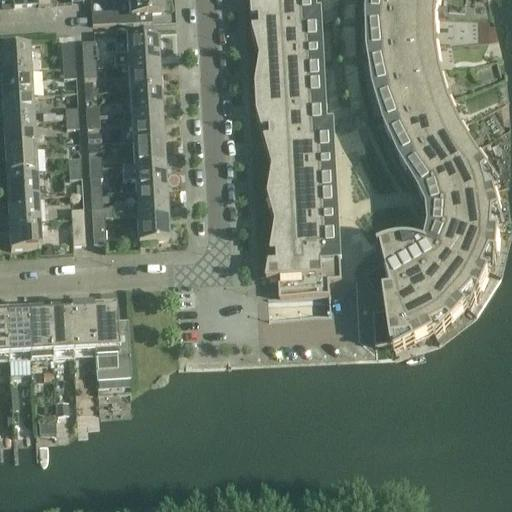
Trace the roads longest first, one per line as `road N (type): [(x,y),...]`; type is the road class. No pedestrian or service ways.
road 1 (residential): [(219,274),(204,0)]
road 2 (residential): [(219,274),(248,343),(353,339),(351,288)]
road 3 (residential): [(0,293),(219,274)]
